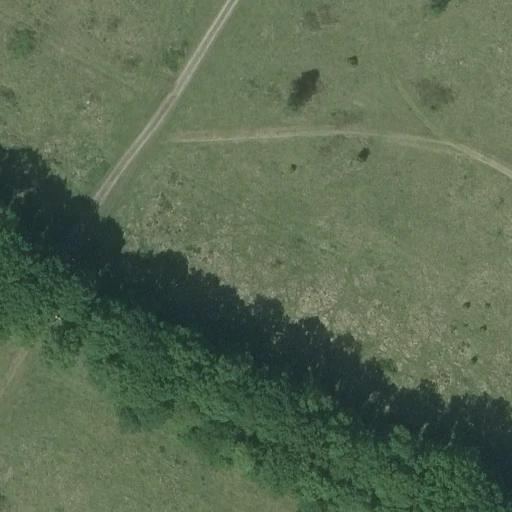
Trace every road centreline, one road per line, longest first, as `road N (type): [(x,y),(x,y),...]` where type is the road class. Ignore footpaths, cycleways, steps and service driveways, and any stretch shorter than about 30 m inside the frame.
road 1 (track): [(445,511),(0,274)]
road 2 (track): [(134,144),(85,208),(46,309),(0,389)]
road 3 (track): [(228,0),(134,144)]
